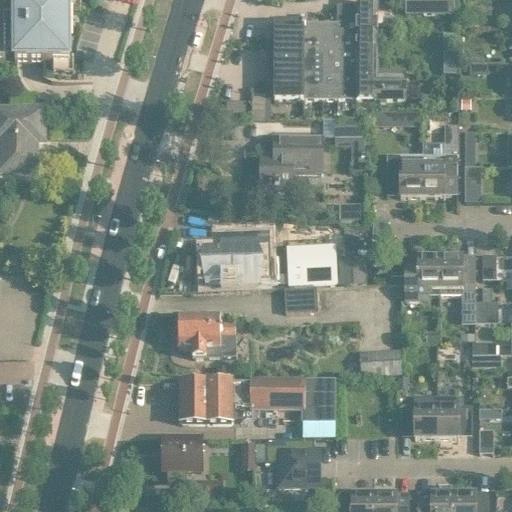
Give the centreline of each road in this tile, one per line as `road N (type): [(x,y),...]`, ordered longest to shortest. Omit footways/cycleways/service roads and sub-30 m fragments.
road 1 (primary): [(51,511),(137,163),(188,0)]
road 2 (residential): [(345,471),(511,476)]
